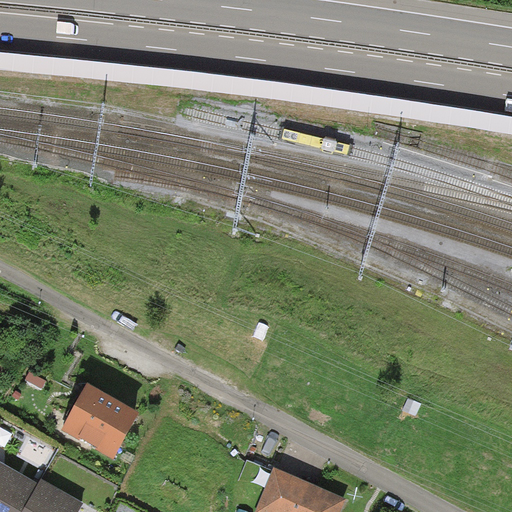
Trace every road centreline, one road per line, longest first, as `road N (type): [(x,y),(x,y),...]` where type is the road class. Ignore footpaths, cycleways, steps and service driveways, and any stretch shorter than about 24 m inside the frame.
road 1 (motorway): [(0,31),(511,95)]
road 2 (residential): [(0,269),(447,511)]
road 3 (motorway): [(511,46),(172,0)]
